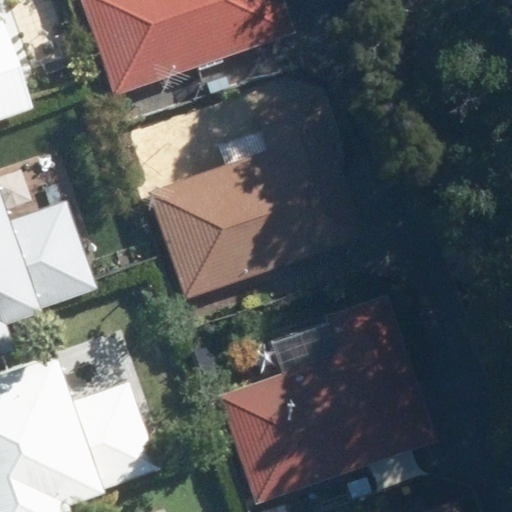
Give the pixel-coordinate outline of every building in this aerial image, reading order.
[(276,0),(72,0),(106,97),(288,33),(276,0)] [(0,118),(26,110),(0,35),(0,118)] [(311,90),(249,111),(264,150),(142,192),(179,299),(361,237),(311,90)] [(0,320),(90,290),(60,201),(0,220),(0,320)] [(436,441),(383,293),(321,315),(335,352),(212,396),(251,506),(436,441)] [(55,511),(53,504),(152,474),(124,386),(59,407),(43,356),(0,370),(0,511),(55,511)] [(456,511),(453,499),(418,511),(456,511)]
